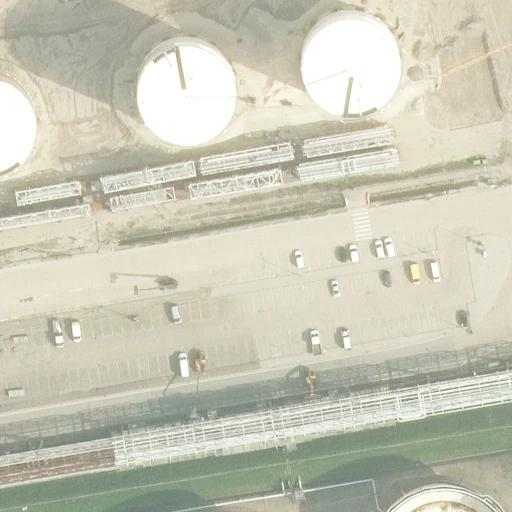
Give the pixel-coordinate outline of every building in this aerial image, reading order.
[(314,89),(325,98),(338,103),(353,105),(367,103),(380,96),(390,87),(398,74),(402,60),(401,46),(397,32),(389,20),(378,11),(364,6),(350,4),(336,6),(323,13),(312,22),(305,35),(301,49),(301,63),(306,77),(314,89)] [(149,116),(161,125),(174,131),(188,133),(202,130),(215,124),(226,114),(233,102),(237,88),(237,74),(232,60),(224,48),(213,39),(200,33),(186,31),(171,34),(158,40),(148,50),(140,62),(136,76),(137,90),(141,104),(149,116)] [(83,53),(99,150),(145,143),(129,45),(83,53)] [(0,164),(2,164),(15,158),(25,148),(33,136),(36,122),(36,107),(32,94),(24,82),(12,73),(0,67),(0,164)] [(503,511),(502,510),(493,499),(484,491),(477,487),(470,483),(464,481),(454,478),(441,477),(426,478),(413,481),(400,487),(393,491),(386,497),(375,510),(373,511),(503,511)]
